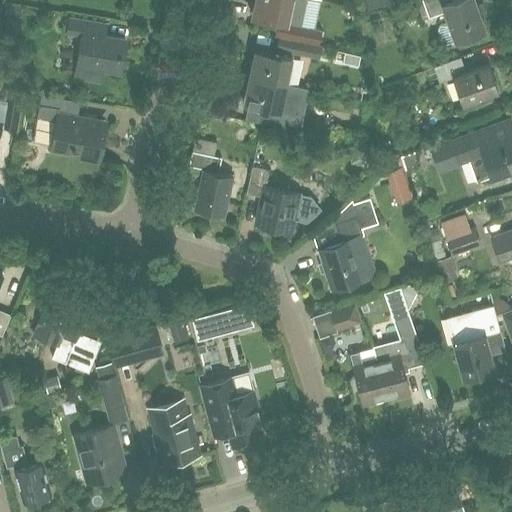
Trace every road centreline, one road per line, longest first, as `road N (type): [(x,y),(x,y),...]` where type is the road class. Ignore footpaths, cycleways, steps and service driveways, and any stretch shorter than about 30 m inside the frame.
road 1 (residential): [(336,472),(276,286),(230,262),(130,234)]
road 2 (residential): [(130,234),(184,0)]
road 3 (unclassified): [(336,472),(511,426)]
road 4 (unclassified): [(191,511),(336,472)]
road 5 (residential): [(130,234),(0,209)]
